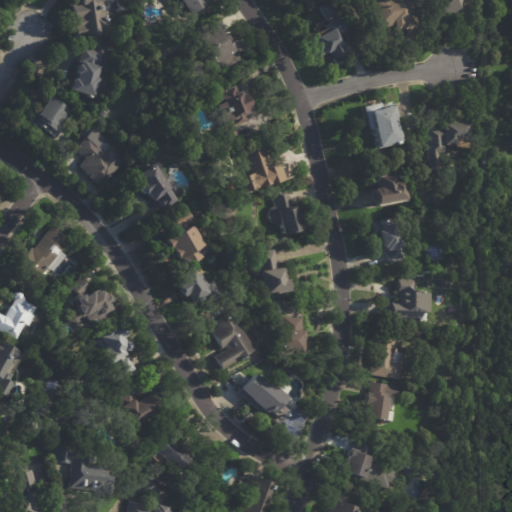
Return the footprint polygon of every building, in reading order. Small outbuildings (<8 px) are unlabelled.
[(107,0),(113,23),(105,35),(76,40),(75,31),(74,31),(69,5),(79,3),(78,0),(107,0)] [(206,0),(207,1),(204,3),(207,7),(186,21),(172,0),(206,0)] [(411,26),(388,29),(387,28),(371,30),(367,0),(409,0),(413,26),(411,26)] [(445,13),(431,13),(431,0),(464,0),(464,6),(457,6),(456,14),(445,13)] [(345,30),(335,36),(341,46),(343,49),(341,50),(342,53),(334,58),(332,55),(329,57),(326,51),(315,58),(306,41),(325,31),(322,26),(326,24),(324,20),(323,20),(317,8),(330,1),(337,14),(328,18),(330,21),(338,17),(345,30)] [(213,28),(224,45),(230,41),(234,41),(245,58),(220,75),(209,59),(207,60),(205,56),(207,55),(194,37),(211,25),(213,28)] [(101,59),(95,78),(97,79),(91,98),(88,97),(88,99),(84,97),(84,95),(68,90),(71,79),(74,80),(76,74),(73,73),(81,47),(102,54),(101,59)] [(233,92),(233,94),(238,93),(244,108),(240,110),(242,113),(239,114),(242,121),(228,126),(233,138),(218,143),(201,97),(211,93),(210,90),(219,87),(220,89),(226,87),(228,93),(233,92)] [(54,131),(52,133),(49,132),(48,133),(41,129),(40,129),(37,127),(38,126),(34,124),(38,118),(34,115),(48,96),(68,111),(54,131)] [(393,108),(399,143),(397,144),(397,146),(391,147),(391,146),(375,149),(371,129),(366,130),(362,107),(379,104),(379,108),(393,106),(393,108)] [(103,118),(99,115),(104,108),(109,112),(103,118)] [(424,128),(439,127),(439,122),(467,120),(468,144),(425,147),(424,128)] [(87,137),(90,140),(91,139),(93,141),(92,141),(104,152),(110,145),(127,160),(105,185),(99,180),(95,185),(87,178),(87,176),(83,173),(84,172),(77,167),(84,159),(74,150),(86,136),(87,137)] [(281,167),(284,179),(235,194),(230,177),(244,173),(240,162),(243,161),(240,152),(266,145),(272,165),(279,163),(281,167)] [(167,179),(165,181),(170,187),(167,189),(175,201),(163,209),(155,198),(150,202),(144,193),(142,194),(137,186),(138,185),(132,178),(142,171),(141,170),(145,167),(145,168),(155,162),(167,179)] [(397,169),(398,169),(404,200),(374,205),(371,189),(376,189),(375,184),(367,186),(364,168),(387,164),(389,170),(397,169)] [(460,182),(442,178),(439,196),(456,200),(460,182)] [(290,193),(293,208),(295,207),(298,220),(301,219),(303,231),(282,235),(279,225),(275,224),(272,222),(270,218),(270,214),(270,211),(272,209),(274,207),(276,206),(274,196),(290,193)] [(184,210),(191,223),(180,228),(173,214),(183,208),(184,210)] [(386,263),(384,249),(382,249),(379,234),(373,235),(371,223),(395,218),(403,260),(386,264),(386,263)] [(58,233),(69,242),(36,285),(13,268),(29,248),(32,251),(50,227),(58,233)] [(200,258),(201,259),(182,269),(177,259),(174,260),(168,249),(166,250),(161,241),(189,227),(199,246),(195,248),(200,258)] [(275,263),(276,266),(281,266),(285,292),(263,296),(256,253),(273,251),(275,263)] [(199,274),(206,285),(211,282),(218,294),(195,308),(192,302),(189,304),(184,297),(181,298),(172,284),(178,281),(177,280),(191,271),(194,276),(199,274)] [(390,318),(391,303),(398,304),(399,293),(398,293),(398,287),(410,288),(409,293),(418,293),(418,292),(422,292),(422,293),(431,294),(430,313),(426,313),(426,314),(423,314),(422,319),(390,318)] [(102,297),(105,302),(101,304),(104,311),(103,312),(106,318),(84,329),(76,314),(75,315),(71,307),(72,307),(69,300),(76,296),(77,299),(96,289),(101,297),(102,296),(102,297)] [(0,316),(8,296),(9,295),(11,294),(13,294),(15,294),(17,295),(18,298),(32,304),(22,327),(19,326),(13,340),(0,334),(0,316)] [(281,308),(281,317),(269,317),(269,301),(281,301),(281,308)] [(231,366),(220,372),(212,358),(224,351),(223,349),(220,350),(211,333),(218,329),(214,323),(231,313),(253,350),(232,363),(233,364),(231,366)] [(288,318),(303,319),(301,355),(275,353),(276,331),(282,331),(283,318),(288,318)] [(121,334),(124,340),(126,341),(129,347),(127,353),(123,355),(134,374),(122,381),(119,376),(118,377),(110,362),(104,366),(100,358),(97,357),(96,354),(96,352),(98,351),(92,342),(96,340),(95,338),(116,326),(121,334)] [(403,354),(399,381),(368,376),(375,330),(398,333),(396,350),(396,353),(403,354)] [(11,352),(0,373),(9,377),(6,383),(13,386),(6,400),(0,397),(0,345),(12,351),(11,352)] [(269,392),(276,399),(267,408),(267,409),(264,412),(264,411),(258,416),(235,392),(251,377),(259,385),(261,383),(269,392)] [(394,399),(387,397),(385,413),(389,413),(387,423),(383,423),(383,424),(379,423),(379,424),(374,424),(374,422),(360,419),(364,394),(369,394),(370,383),(398,388),(396,399),(394,399)] [(148,396),(156,408),(150,411),(154,418),(135,430),(116,400),(131,391),(138,402),(148,396)] [(182,441),(178,446),(193,460),(180,475),(155,452),(172,432),(182,441)] [(88,492),(69,490),(71,465),(52,463),(54,447),(88,451),(87,457),(94,458),(93,464),(109,466),(106,495),(88,492)] [(355,452),(369,457),(367,465),(391,473),(385,490),(341,475),(346,460),(345,459),(348,450),(355,452)] [(33,484),(34,487),(29,489),(31,498),(35,500),(33,504),(37,507),(33,511),(9,511),(8,511),(21,490),(18,490),(14,475),(30,471),(33,484)] [(249,479),(255,481),(255,480),(270,486),(269,490),(271,491),(263,511),(234,511),(247,478),(249,479)] [(163,509),(165,509),(164,511),(127,511),(130,502),(154,509),(154,506),(163,509)] [(339,504),(354,510),(353,511),(327,511),(331,503),(339,506),(339,504)]
